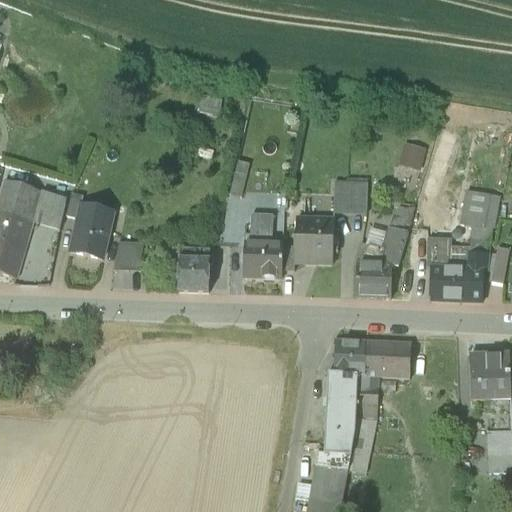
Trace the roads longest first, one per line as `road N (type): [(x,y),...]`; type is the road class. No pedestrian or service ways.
road 1 (residential): [(318,318),(0,305)]
road 2 (unclassified): [(318,318),(279,511)]
road 3 (residential): [(511,328),(318,318)]
